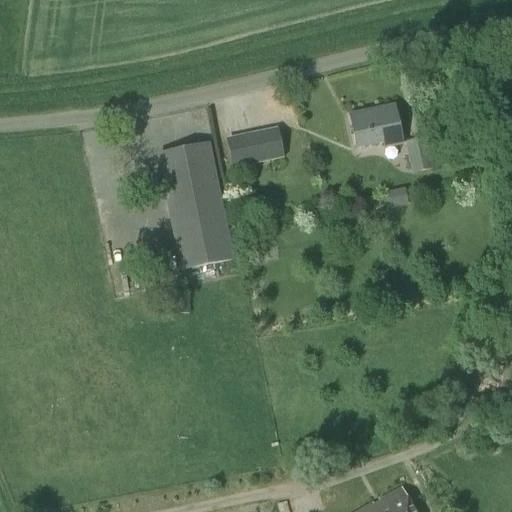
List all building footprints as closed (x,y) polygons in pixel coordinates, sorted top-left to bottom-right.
[(401,144),(394,107),(380,110),(380,111),(349,117),(357,148),(384,143),(385,147),(401,144)] [(277,129),(226,140),(232,170),(284,160),(277,129)] [(428,143),(427,139),(404,144),(411,176),(433,171),(432,165),(439,164),(434,142),(428,143)] [(182,272),(232,261),(208,146),(157,156),(182,272)] [(162,204),(137,208),(139,218),(164,214),(162,204)] [(168,317),(190,316),(188,291),(166,293),(168,317)] [(412,511),(401,489),(359,511),(412,511)]
